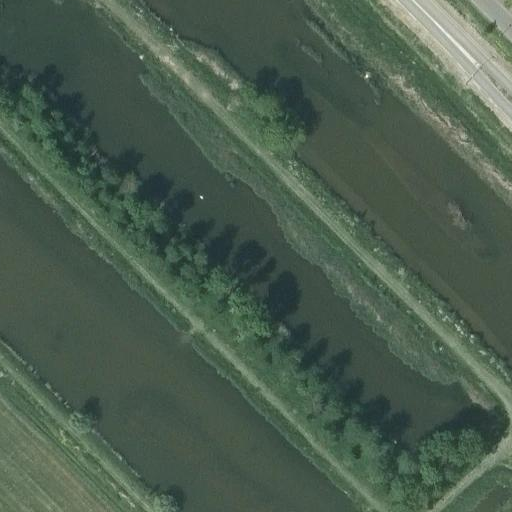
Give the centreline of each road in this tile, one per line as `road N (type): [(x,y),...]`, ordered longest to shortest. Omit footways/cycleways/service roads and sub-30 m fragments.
road 1 (track): [(107,0),(511,403)]
road 2 (secondary): [(402,0),(511,110)]
road 3 (secondary): [(511,90),(421,0)]
